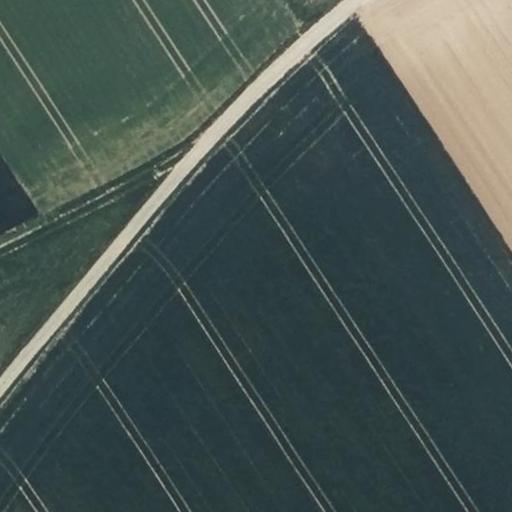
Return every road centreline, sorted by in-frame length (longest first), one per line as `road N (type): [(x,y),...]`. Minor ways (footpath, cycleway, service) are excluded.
road 1 (unclassified): [(347,0),(238,101),(0,381)]
road 2 (track): [(198,147),(0,243)]
